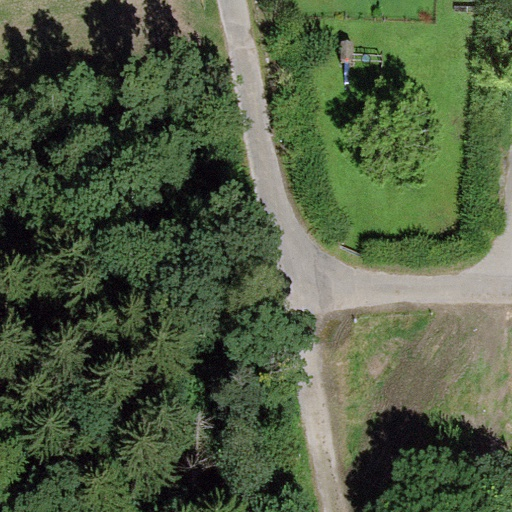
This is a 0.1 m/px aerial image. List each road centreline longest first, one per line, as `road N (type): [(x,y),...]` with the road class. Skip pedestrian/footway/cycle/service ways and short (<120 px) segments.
road 1 (residential): [(223,0),(285,283)]
road 2 (track): [(285,283),(346,511)]
road 3 (track): [(285,283),(511,292)]
